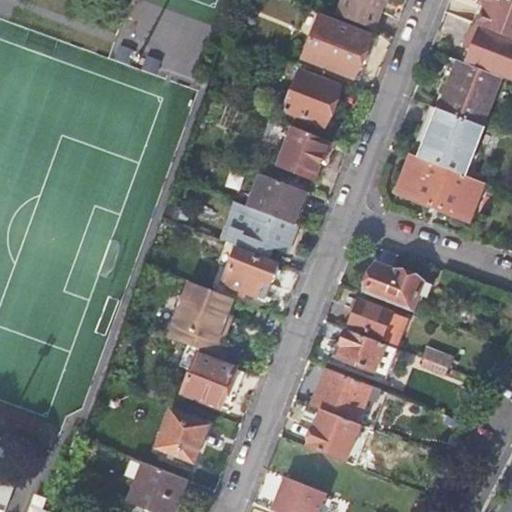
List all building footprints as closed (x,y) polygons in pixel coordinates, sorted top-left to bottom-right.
[(343,0),(338,15),(374,29),(385,0),(343,0)] [(511,0),(481,0),(480,3),(486,5),(478,25),(511,38),(511,0)] [(371,36),(320,16),(311,41),(323,45),(316,63),(355,78),(371,36)] [(511,38),(478,25),(473,23),(464,46),(465,47),(470,48),(465,63),(501,77),(511,81),(511,38)] [(470,48),(465,47),(460,61),(465,63),(470,48)] [(459,60),(439,110),(481,127),(501,77),(465,63),(460,61),(459,60)] [(300,71),(285,110),(324,126),(340,86),(300,71)] [(262,96),(256,112),(275,119),(281,104),(262,96)] [(418,159),(464,177),(483,127),(481,127),(439,110),(430,107),(418,138),(425,140),(418,159)] [(238,111),(234,120),(249,126),(253,116),(238,111)] [(330,141),(295,127),(280,165),(315,179),(330,141)] [(418,159),(410,156),(396,193),(467,221),(482,184),(464,177),(418,159)] [(304,191),(262,174),(250,207),(253,209),(291,223),(304,191)] [(242,246),(258,253),(268,257),(273,246),(287,251),(297,225),(296,225),(291,223),(253,209),(250,207),(241,204),(232,229),(227,241),(242,246)] [(242,246),(227,241),(218,262),(229,266),(223,283),(233,287),(231,292),(238,294),(240,289),(263,299),(276,263),(240,250),(242,246)] [(375,263),(363,292),(411,311),(417,294),(425,297),(430,284),(375,263)] [(220,344),(221,343),(228,326),(223,324),(228,312),(233,298),(188,281),(184,293),(177,295),(173,307),(176,313),(171,325),(220,344)] [(406,319),(359,300),(349,326),(396,345),(406,319)] [(232,314),(228,312),(223,324),(228,326),(232,314)] [(166,336),(188,345),(200,350),(222,359),(227,345),(221,343),(220,344),(171,325),(166,336)] [(385,344),(347,329),(340,345),(343,346),(338,358),(374,371),(385,344)] [(200,350),(188,345),(180,365),(192,369),(183,392),(220,407),(237,365),(200,351),(200,350)] [(427,349),(423,358),(446,368),(449,369),(452,359),(427,349)] [(446,368),(423,358),(420,366),(444,376),(446,368)] [(326,369),(319,389),(325,391),(333,371),(326,369)] [(321,410),(356,423),(365,399),(375,403),(380,390),(333,371),(325,391),(319,389),(312,406),(321,410)] [(208,425),(171,410),(157,446),(194,460),(208,425)] [(356,423),(321,410),(307,447),(345,463),(360,425),(356,423)] [(144,461),(131,456),(124,475),(137,479),(144,461)] [(187,478),(144,461),(129,499),(160,511),(173,511),(181,493),(187,495),(192,480),(187,478)] [(276,511),(316,511),(324,493),(285,476),(271,510),(276,511)] [(0,511),(4,511),(14,486),(0,480),(0,511)] [(34,494),(27,511),(49,511),(40,508),(43,498),(34,494)]
